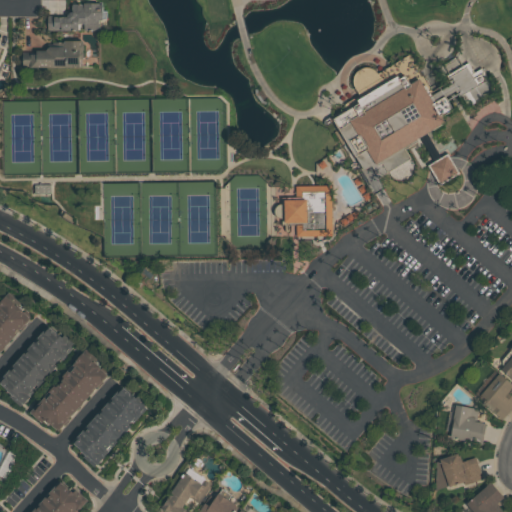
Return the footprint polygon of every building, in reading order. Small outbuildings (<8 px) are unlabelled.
[(69,5),(101,4),(101,11),(106,11),(106,20),(97,21),(97,30),(45,31),(45,17),(65,16),(70,12),(69,5)] [(62,40),(82,41),(81,68),(21,67),(22,54),(35,54),(35,52),(44,52),(50,46),(62,46),(62,40)] [(410,55),(433,95),(451,84),(445,76),(447,75),(442,65),(458,56),(463,65),(469,62),(475,72),(482,68),(495,89),(468,106),(461,96),(459,97),(456,91),(449,95),(457,109),(447,115),(446,114),(443,116),(447,122),(427,134),(421,139),(405,148),(412,159),(377,180),(370,167),(362,172),(331,117),(352,104),(349,99),(359,93),(355,88),(354,85),(354,83),(354,80),(354,78),(355,76),(356,73),(358,72),(360,70),(362,69),(364,68),(366,67),(369,67),(371,68),(374,68),(376,69),(378,71),(379,73),(410,55)] [(429,164),(440,183),(459,173),(448,153),(429,164)] [(34,185),(50,185),(50,194),(35,194),(34,185)] [(294,185),(330,185),(331,241),(294,241),(294,226),(281,226),(280,218),(279,218),(276,217),(274,216),(272,212),(273,209),(274,206),(275,205),(277,204),(280,204),(280,196),(294,196),(294,185)] [(0,299),(3,296),(29,320),(0,352),(0,299)] [(0,387),(0,375),(45,324),(74,349),(20,409),(7,397),(9,395),(0,387)] [(511,344),(511,379),(500,369),(511,355),(511,353),(508,349),(511,344)] [(30,412),(82,353),(106,374),(55,430),(48,423),(45,426),(30,412)] [(497,372),(511,385),(507,392),(511,396),(511,404),(499,420),(488,410),(489,408),(476,397),(497,372)] [(78,449),(69,441),(120,383),(147,407),(94,467),(76,452),(78,449)] [(454,405),(478,409),(476,420),(484,422),(480,444),(448,438),(454,405)] [(435,489),(435,461),(457,452),(461,461),(474,456),(477,465),(481,478),(447,490),(446,487),(435,489)] [(163,511),(158,508),(182,473),(199,485),(202,480),(210,485),(198,502),(188,495),(180,508),(185,511),(163,511)] [(489,482),(503,498),(496,504),(503,511),(471,511),(464,504),(489,482)] [(30,511),(58,483),(67,492),(74,485),(81,491),(79,495),(86,501),(75,511),(30,511)] [(197,511),(203,504),(207,507),(216,494),(236,507),(233,511),(234,511),(233,511),(197,511)]
